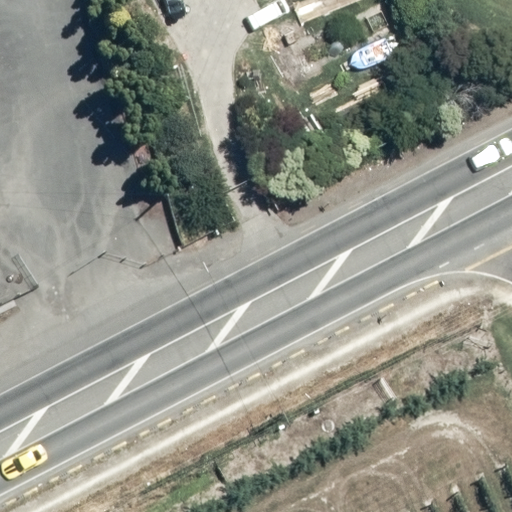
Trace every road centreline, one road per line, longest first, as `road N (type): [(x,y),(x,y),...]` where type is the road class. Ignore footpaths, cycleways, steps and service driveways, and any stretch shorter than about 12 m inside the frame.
road 1 (primary): [(511,214),(0,480)]
road 2 (primary): [(0,411),(511,145)]
